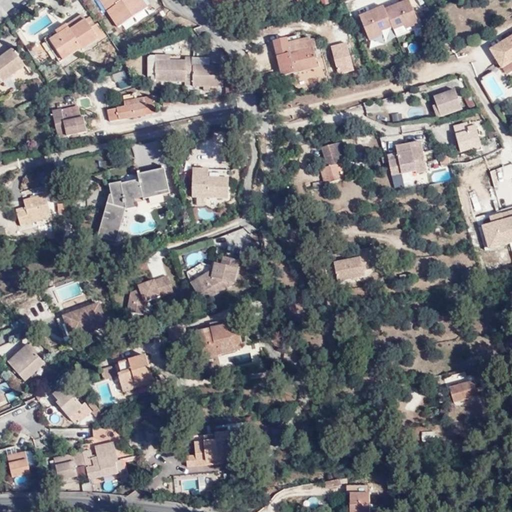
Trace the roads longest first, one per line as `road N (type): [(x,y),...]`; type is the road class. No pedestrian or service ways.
road 1 (unknown): [(252,121),(440,63),(468,75),(511,146)]
road 2 (residential): [(171,0),(225,35),(247,75),(254,224)]
road 3 (tertiary): [(0,502),(157,511)]
